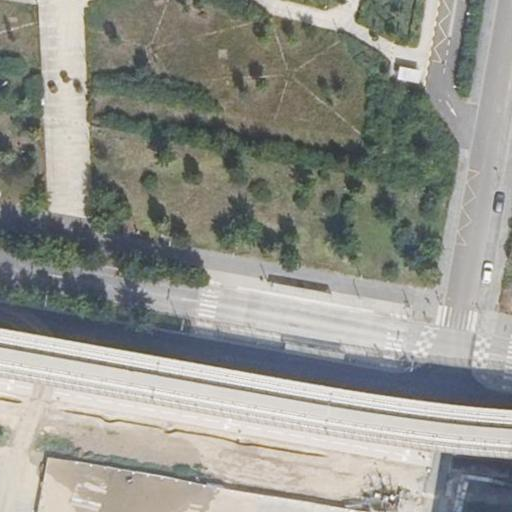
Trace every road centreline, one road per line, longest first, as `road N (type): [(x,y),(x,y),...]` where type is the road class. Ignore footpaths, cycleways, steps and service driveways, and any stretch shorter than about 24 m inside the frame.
road 1 (residential): [(453,403),(511,24)]
road 2 (tertiary): [(453,403),(81,336)]
road 3 (unclassified): [(11,511),(24,427),(68,406),(81,336)]
